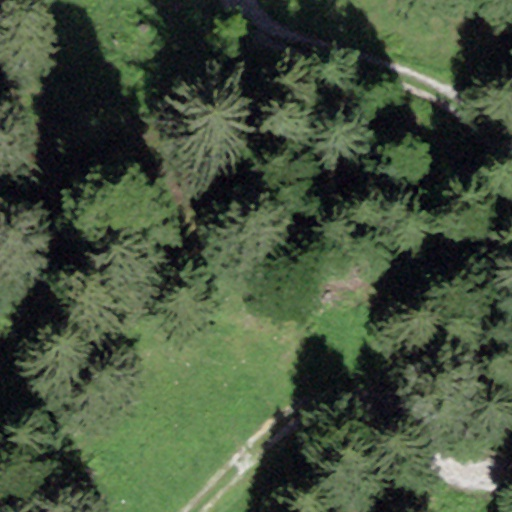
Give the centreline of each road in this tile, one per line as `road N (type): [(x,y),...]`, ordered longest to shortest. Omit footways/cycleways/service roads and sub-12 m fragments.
road 1 (track): [(194,511),(266,438),(403,324),(511,285)]
road 2 (track): [(511,162),(473,111),(264,28),(240,0)]
